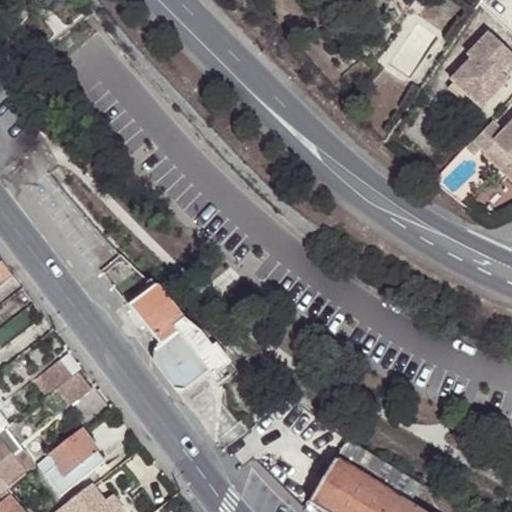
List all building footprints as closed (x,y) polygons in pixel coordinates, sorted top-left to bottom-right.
[(354,0),(355,9),(374,8),(373,0),(354,0)] [(386,7),(385,0),(373,0),(374,8),(386,7)] [(473,99),(484,110),(509,84),(501,77),(511,65),(511,59),(488,36),(465,59),(471,64),(451,83),(454,85),(470,102),(473,99)] [(474,120),(484,110),(473,99),(470,102),(454,85),(447,92),(474,120)] [(492,124),(472,145),(479,151),(483,154),(484,155),(494,145),(511,161),(511,124),(503,134),(492,124)] [(472,145),(468,150),(474,156),(479,151),(472,145)] [(511,183),(511,161),(494,145),(484,155),(483,154),(482,155),(511,183)] [(0,285),(13,276),(1,261),(0,261),(0,285)] [(152,361),(175,390),(185,391),(208,373),(212,378),(216,375),(221,381),(235,371),(216,345),(212,348),(200,334),(183,320),(174,328),(169,321),(179,313),(157,283),(135,297),(123,307),(154,350),(152,361)] [(56,389),(72,377),(59,360),(40,376),(52,392),(56,389)] [(92,390),(78,371),(72,377),(56,389),(70,407),(92,390)] [(105,462),(80,431),(44,459),(53,471),(55,470),(61,478),(66,475),(74,485),(105,462)] [(422,485),(397,471),(346,440),(308,503),(322,511),(418,511),(409,506),(422,485)] [(0,495),(14,483),(25,474),(0,441),(0,495)] [(105,505),(91,487),(59,511),(118,511),(121,510),(112,499),(105,505)] [(0,511),(21,511),(7,496),(0,502),(0,511)]
